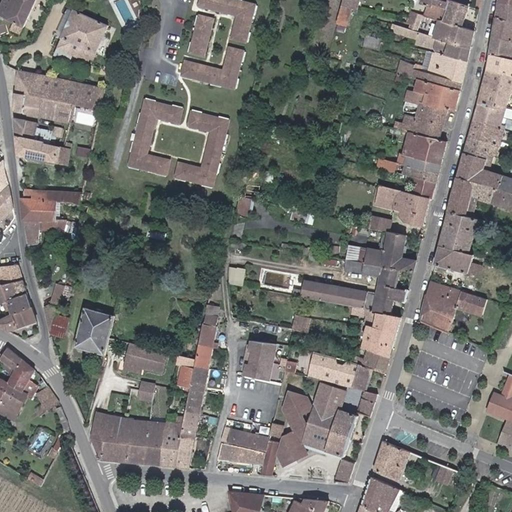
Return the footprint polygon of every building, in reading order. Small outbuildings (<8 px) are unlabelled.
[(37,0),(5,0),(4,3),(0,11),(0,15),(25,27),(37,0)] [(256,4),(241,0),(197,0),(196,7),(234,17),(229,40),(247,44),(256,4)] [(360,0),(343,0),(342,6),(357,11),(360,0)] [(439,21),(463,28),(470,8),(452,3),(451,6),(430,0),(414,0),(415,1),(421,2),(419,7),(428,10),(435,12),(433,19),(439,21)] [(511,18),(511,0),(511,1),(505,0),(499,0),(497,16),(511,18)] [(112,26),(76,10),(65,33),(78,39),(72,52),(91,62),(93,58),(97,59),(112,26)] [(435,12),(428,10),(426,17),(432,19),(433,19),(435,12)] [(415,31),(414,34),(426,37),(432,19),(426,17),(411,13),(406,27),(415,31)] [(205,59),(215,18),(197,14),(187,55),(205,59)] [(495,35),(511,39),(511,18),(497,16),(495,35)] [(439,21),(433,39),(472,50),(476,32),(463,28),(439,21)] [(426,37),(414,34),(391,27),(390,32),(395,34),(394,37),(417,43),(416,45),(437,50),(437,53),(469,62),(472,50),(433,39),(426,37)] [(511,39),(495,35),(492,54),(511,58),(511,39)] [(382,39),(377,38),(373,52),(381,54),(383,46),(381,45),(382,39)] [(234,90),(244,50),(228,47),(222,68),(184,59),(178,78),(234,90)] [(464,81),(469,62),(437,53),(434,53),(429,73),(464,81)] [(511,58),(492,54),(489,67),(511,74),(511,58)] [(404,60),(402,66),(425,72),(426,66),(404,60)] [(368,67),(361,65),(359,73),(366,75),(368,67)] [(425,72),(402,66),(400,75),(420,80),(462,90),(464,81),(429,73),(425,72)] [(511,74),(489,67),(480,101),(498,107),(500,104),(511,107),(511,105),(511,74)] [(48,98),(66,102),(78,104),(105,110),(112,80),(108,77),(104,76),(103,79),(99,78),(98,83),(22,69),(20,92),(31,95),(48,98)] [(396,130),(440,141),(448,111),(456,113),(462,90),(420,80),(418,90),(412,88),(409,100),(423,104),(420,117),(407,114),(405,123),(398,122),(396,130)] [(44,117),(47,102),(31,98),(31,95),(20,92),(19,106),(19,112),(44,117)] [(179,125),(183,108),(145,98),(127,167),(167,176),(170,159),(149,154),(158,119),(179,125)] [(511,108),(511,107),(500,104),(498,107),(480,101),(475,120),(503,129),(509,131),(511,122),(511,119),(508,118),(511,108)] [(47,102),(44,117),(74,124),(78,104),(66,102),(65,105),(47,102)] [(230,118),(191,109),(186,127),(209,133),(201,167),(178,161),(174,178),(214,188),(230,118)] [(26,141),(31,121),(19,119),(21,140),(26,141)] [(475,120),(471,136),(503,148),(505,144),(509,131),(503,129),(475,120)] [(43,124),(31,121),(26,141),(38,143),(40,133),(43,124)] [(61,127),(59,137),(68,139),(70,129),(61,127)] [(440,141),(396,130),(387,128),(386,131),(389,132),(389,134),(410,139),(406,155),(403,154),(401,161),(409,163),(409,166),(440,174),(448,142),(440,141)] [(59,137),(40,133),(38,143),(56,147),(59,137)] [(460,176),(511,193),(511,177),(495,171),(500,155),(502,155),(505,149),(503,148),(471,136),(460,176)] [(340,141),(323,138),(321,144),(338,149),(340,141)] [(71,150),(56,147),(38,143),(26,141),(21,140),(22,156),(71,165),(75,150),(71,150)] [(96,157),(97,150),(85,147),(83,154),(96,157)] [(0,195),(12,184),(6,177),(10,176),(7,159),(0,165),(0,195)] [(440,174),(409,166),(406,176),(437,183),(440,174)] [(433,199),(437,183),(406,176),(405,175),(404,179),(414,182),(411,193),(429,198),(433,199)] [(511,210),(511,193),(460,176),(451,210),(472,217),(476,205),(472,203),(475,194),(485,197),(484,200),(511,210)] [(0,219),(15,204),(12,184),(0,195),(0,219)] [(429,198),(411,193),(379,185),(375,203),(402,211),(401,214),(408,221),(423,224),(429,198)] [(89,193),(54,192),(54,199),(78,200),(87,203),(89,193)] [(239,213),(251,214),(253,197),(240,196),(239,213)] [(27,221),(43,220),(59,220),(77,220),(78,200),(54,199),(26,198),(27,221)] [(451,210),(448,220),(479,230),(487,233),(488,229),(483,227),(485,221),(472,217),(451,210)] [(379,216),(372,215),(369,226),(377,228),(379,216)] [(408,221),(380,215),(379,216),(377,228),(391,231),(405,235),(408,221)] [(43,220),(27,221),(29,248),(41,248),(40,229),(43,229),(43,220)] [(57,227),(59,220),(43,220),(43,229),(56,229),(57,227)] [(442,244),(472,254),(474,246),(479,230),(448,220),(442,244)] [(361,261),(400,269),(415,272),(418,260),(402,256),(408,235),(405,235),(391,231),(386,250),(370,246),(370,249),(363,247),(361,261)] [(504,239),(503,242),(498,255),(496,262),(503,264),(511,241),(504,239)] [(472,254),(442,244),(437,263),(480,276),(483,266),(474,263),(477,256),(472,254)] [(498,255),(474,246),(472,254),(477,256),(496,262),(498,255)] [(378,285),(395,288),(400,269),(361,261),(350,259),(348,267),(381,274),(378,285)] [(0,288),(6,287),(24,280),(18,265),(0,268),(0,288)] [(250,268),(234,265),(231,281),(247,284),(250,268)] [(210,307),(202,344),(216,347),(221,327),(219,326),(221,317),(217,316),(219,307),(216,306),(218,299),(223,300),(224,273),(218,271),(210,307)] [(24,280),(6,287),(12,303),(29,296),(24,280)] [(301,280),(299,288),(298,295),(350,306),(364,308),(367,293),(301,280)] [(489,298),(432,280),(421,318),(450,331),(458,306),(483,314),(489,298)] [(378,285),(372,310),(392,314),(395,299),(407,302),(410,291),(395,288),(378,285)] [(67,288),(58,286),(50,306),(44,309),(49,326),(52,334),(53,333),(59,314),(67,288)] [(0,307),(12,303),(6,287),(0,288),(0,307)] [(29,296),(12,303),(0,307),(0,309),(4,320),(33,306),(29,296)] [(33,306),(4,320),(0,322),(0,326),(12,333),(39,321),(33,306)] [(366,351),(391,357),(403,317),(392,314),(372,310),(364,308),(350,306),(349,310),(354,311),(354,314),(366,317),(364,327),(365,327),(360,350),(366,351)] [(108,351),(112,337),(117,316),(89,309),(79,347),(107,355),(108,351)] [(69,317),(59,314),(53,333),(63,336),(69,317)] [(312,324),(297,320),(294,334),(309,338),(312,324)] [(163,373),(168,357),(148,351),(149,347),(134,342),(128,362),(144,367),(163,373)] [(274,365),(277,349),(256,344),(253,343),(252,350),(251,353),(248,352),(247,359),(274,365)] [(198,362),(198,363),(212,366),(216,347),(202,344),(198,362)] [(166,352),(149,347),(148,351),(168,357),(169,353),(167,352),(166,352)] [(20,356),(12,350),(2,364),(7,367),(10,362),(14,364),(20,356)] [(361,368),(373,371),(386,374),(391,357),(366,351),(361,368)] [(196,372),(198,363),(198,362),(181,357),(179,364),(184,366),(180,387),(192,391),(196,372)] [(368,387),(373,371),(361,368),(311,357),(306,380),(361,391),(363,385),(368,387)] [(270,384),(274,365),(247,359),(245,368),(247,369),(247,372),(245,378),(270,384)] [(0,413),(12,420),(27,394),(32,396),(38,385),(29,380),(35,368),(22,360),(8,385),(0,380),(0,413)] [(142,373),(144,367),(128,362),(126,368),(142,373)] [(212,366),(198,363),(196,372),(192,391),(185,421),(175,467),(190,468),(212,366)] [(297,366),(287,363),(286,368),(284,375),(294,377),(297,366)] [(511,432),(504,430),(498,447),(511,452),(511,375),(508,374),(499,398),(493,395),(491,400),(490,399),(487,408),(488,408),(486,413),(511,422),(511,432)] [(155,393),(157,385),(144,382),(142,390),(140,398),(153,401),(155,393)] [(63,398),(52,384),(41,394),(47,402),(52,407),(63,398)] [(303,405),(294,434),(296,436),(293,438),(287,442),(287,443),(285,443),(282,459),(282,461),(287,470),(290,470),(308,458),(309,456),(302,446),(345,458),(359,415),(341,410),(346,392),(321,384),(314,407),(308,431),(307,431),(307,429),(302,421),(300,421),(301,419),(303,419),(312,414),(312,412),(309,406),(303,405)] [(367,393),(362,392),(356,411),(372,416),(379,396),(367,393)] [(294,434),(303,405),(303,404),(302,403),(288,399),(283,415),(284,415),(284,417),(294,434)] [(47,402),(40,407),(45,413),(52,407),(47,402)] [(151,429),(152,423),(98,412),(96,417),(143,428),(151,429)] [(147,464),(152,429),(151,429),(143,428),(96,417),(91,437),(101,460),(147,464)] [(159,465),(175,467),(185,421),(182,421),(180,426),(167,425),(166,431),(167,432),(159,465)] [(282,427),(275,425),(273,433),(271,433),(270,436),(280,439),(282,427)] [(166,431),(152,429),(147,464),(159,465),(167,432),(166,431)] [(268,444),(234,435),(230,448),(265,457),(268,444)] [(413,452),(387,440),(377,468),(402,479),(413,452)] [(265,458),(263,468),(260,477),(272,478),(280,447),(268,444),(265,457),(265,458)] [(215,462),(263,468),(265,458),(219,446),(215,462)] [(357,465),(343,460),(335,484),(351,485),(357,465)] [(445,483),(452,469),(448,467),(442,481),(445,483)] [(459,472),(452,469),(445,483),(453,486),(459,472)] [(361,511),(395,511),(390,509),(400,487),(374,475),(361,511)] [(260,511),(265,496),(231,493),(235,511),(260,511)] [(327,511),(332,501),(298,498),(295,504),(291,511),(327,511)] [(291,511),(295,504),(287,501),(284,511),(291,511)]
